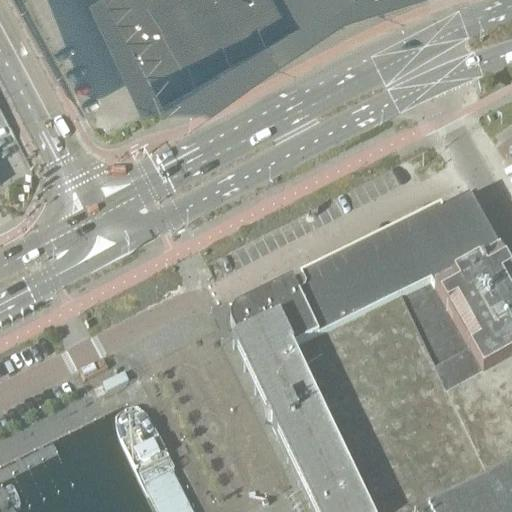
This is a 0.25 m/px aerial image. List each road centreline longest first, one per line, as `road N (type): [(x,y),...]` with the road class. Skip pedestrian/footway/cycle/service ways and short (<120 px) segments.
road 1 (primary): [(419,42),(88,218)]
road 2 (primary): [(106,255),(436,82)]
road 3 (unclassified): [(0,398),(213,289)]
road 4 (secondary): [(88,218),(0,38)]
road 5 (unclassified): [(511,227),(436,82)]
road 6 (primary): [(0,312),(106,255)]
